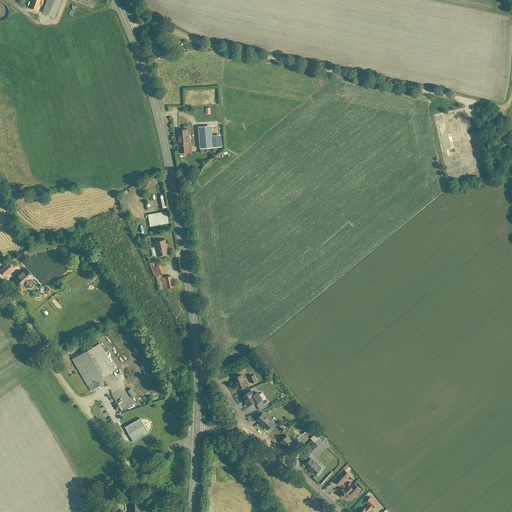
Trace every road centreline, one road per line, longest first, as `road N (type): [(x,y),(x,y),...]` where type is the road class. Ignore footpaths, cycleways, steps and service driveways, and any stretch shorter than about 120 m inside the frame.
road 1 (primary): [(196,435),(195,343),(166,153),(115,0)]
road 2 (residential): [(0,289),(24,312),(54,370),(126,465),(145,465),(196,435)]
road 3 (residential): [(248,424),(340,511)]
